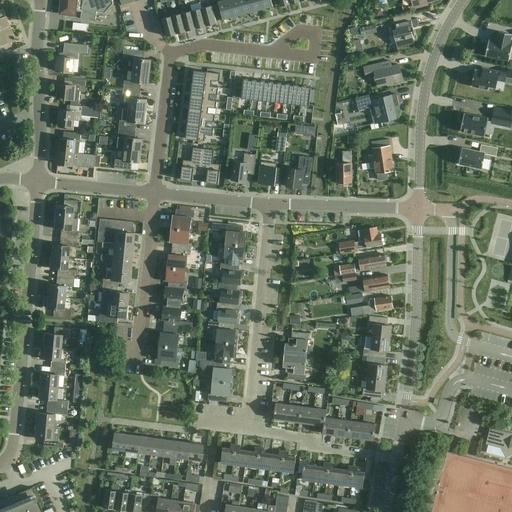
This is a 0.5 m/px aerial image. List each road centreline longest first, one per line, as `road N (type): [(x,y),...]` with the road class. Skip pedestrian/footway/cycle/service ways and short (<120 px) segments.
road 1 (residential): [(0,463),(11,450),(37,181)]
road 2 (tertiary): [(396,456),(417,302),(419,208)]
road 3 (residential): [(153,192),(170,53),(204,43),(275,51)]
road 4 (residential): [(250,423),(270,204)]
road 5 (tertiary): [(419,208),(421,105),(432,60),(464,0)]
road 6 (residential): [(37,181),(40,0)]
road 7 (residential): [(137,361),(153,192)]
road 8 (residential): [(250,423),(308,444),(396,456)]
road 9 (residential): [(270,204),(419,208)]
